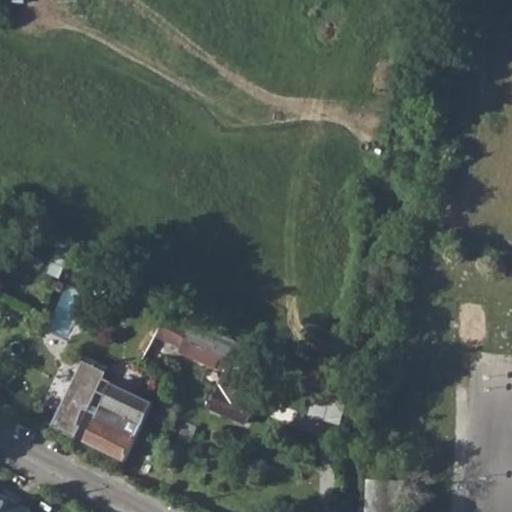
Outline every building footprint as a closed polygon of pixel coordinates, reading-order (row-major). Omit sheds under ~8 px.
[(106,319),(123,328),(135,304),(119,295),(106,319)] [(211,408),(245,422),(248,413),(260,388),(252,385),(262,362),(189,330),(191,324),(171,313),(159,337),(181,347),(180,350),(217,368),(219,362),(236,370),(228,388),(221,384),(211,408)] [(84,361),(107,372),(108,370),(85,358),(84,361)] [(126,458),(154,401),(105,377),(107,372),(84,361),(53,422),(76,433),(80,424),(77,423),(84,408),(97,414),(85,438),(126,458)] [(75,436),(76,433),(53,422),(52,424),(75,436)] [(367,511),(401,511),(402,479),(368,477),(367,511)] [(0,511),(28,511),(30,509),(0,493),(0,511)]
